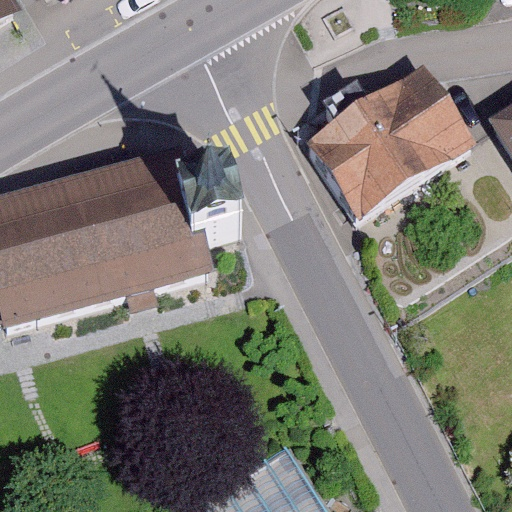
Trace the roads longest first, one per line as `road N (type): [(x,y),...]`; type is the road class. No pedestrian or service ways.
road 1 (secondary): [(230,107),(438,511)]
road 2 (residential): [(511,48),(398,64),(230,107)]
road 3 (primary): [(188,33),(0,138)]
